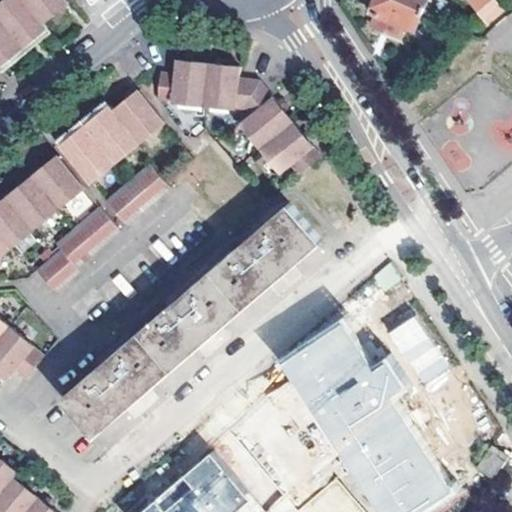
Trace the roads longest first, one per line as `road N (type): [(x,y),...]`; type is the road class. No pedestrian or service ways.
road 1 (tertiary): [(456,271),(283,0)]
road 2 (residential): [(155,0),(0,130)]
